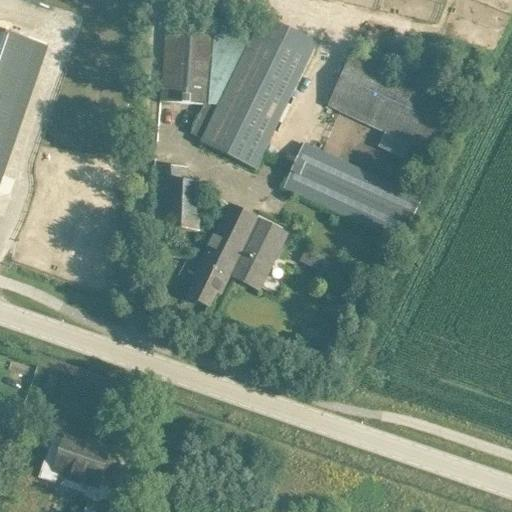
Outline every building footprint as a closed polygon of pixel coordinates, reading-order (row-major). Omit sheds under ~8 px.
[(192,134),(203,140),(252,39),(217,23),(215,30),(209,109),(204,108),(192,134)] [(160,105),(204,108),(209,109),(215,30),(166,26),(160,105)] [(252,39),(203,140),(201,144),(208,147),(244,166),(257,173),(313,57),(256,29),(252,39)] [(0,180),(46,48),(0,31),(0,180)] [(329,111),(430,154),(452,103),(351,60),(329,111)] [(284,189),(402,245),(423,201),(305,145),(284,189)] [(184,169),(174,168),(154,167),(151,231),(198,233),(199,213),(200,183),(184,182),(184,169)] [(231,277),(258,222),(229,208),(200,267),(191,285),(195,287),(189,299),(209,309),(217,293),(221,295),(230,276),(231,277)] [(287,236),(258,222),(231,277),(260,291),(268,273),(287,236)] [(307,250),(301,263),(318,270),(324,258),(307,250)] [(86,497),(90,499),(100,502),(101,501),(110,504),(114,493),(98,487),(112,449),(93,443),(92,448),(65,439),(65,440),(54,436),(40,478),(47,481),(55,484),(57,479),(60,470),(82,477),(80,482),(90,485),(86,497)] [(101,501),(96,511),(125,511),(126,510),(110,504),(101,501)]
